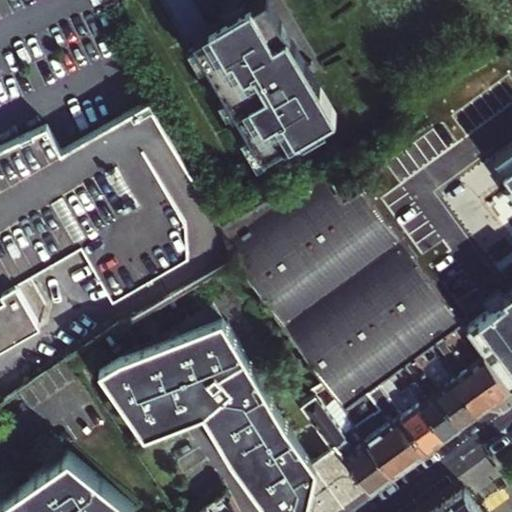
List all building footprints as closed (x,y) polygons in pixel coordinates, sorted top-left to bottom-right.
[(160,0),(256,162),(344,111),(278,0),(227,0),(234,11),(210,25),(195,0),(160,0)] [(155,272),(166,293),(234,256),(285,228),(344,195),(323,164),(223,221),(150,97),(62,147),(46,123),(0,144),(0,344),(41,322),(46,304),(27,271),(80,241),(111,296),(155,272)] [(484,351),(510,386),(511,384),(511,142),(494,157),(511,181),(511,288),(503,295),(506,298),(499,304),(468,327),(484,351)] [(326,381),(357,424),(393,473),(429,446),(381,380),(390,374),(398,368),(405,362),(413,356),(430,344),(437,339),(446,332),(455,326),(462,320),(363,185),(344,195),(285,228),(234,256),(298,344),(326,381)] [(307,480),(215,313),(101,377),(138,446),(194,415),(231,459),(272,511),(338,511),(372,488),(349,456),(307,480)] [(494,398),(510,386),(484,351),(477,356),(455,326),(446,332),(494,398)] [(452,375),(478,410),(494,398),(446,332),(437,339),(460,369),(452,375)] [(413,356),(461,422),(478,410),(452,375),(445,380),(435,366),(442,361),(430,344),(413,356)] [(420,398),(446,434),(461,422),(413,356),(405,362),(418,380),(428,392),(420,398)] [(381,380),(429,446),(446,434),(420,398),(412,404),(390,374),(381,380)] [(410,385),(420,398),(428,392),(418,380),(410,385)] [(333,442),(337,439),(357,424),(326,381),(314,390),(318,396),(314,399),(317,402),(308,409),(333,442)] [(393,473),(357,424),(337,439),(349,456),(372,488),(393,473)] [(0,511),(119,511),(133,503),(68,448),(0,495),(0,511)] [(482,511),(464,487),(429,511),(482,511)] [(237,511),(227,492),(210,505),(215,511),(237,511)]
